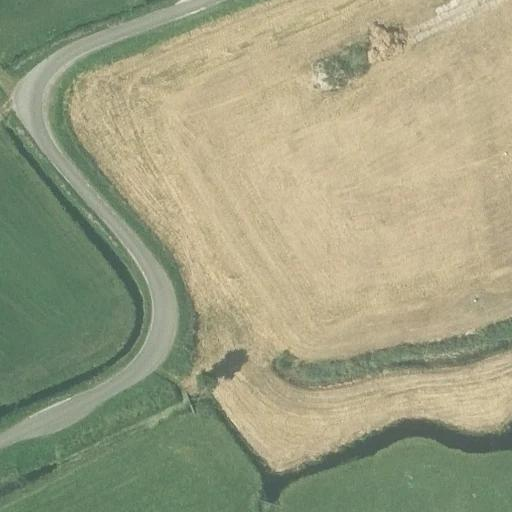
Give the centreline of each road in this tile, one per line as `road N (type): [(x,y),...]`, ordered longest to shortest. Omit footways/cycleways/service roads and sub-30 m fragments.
road 1 (unclassified): [(0,444),(148,364),(164,309),(142,257),(33,132),(31,85),(61,59),(206,0)]
road 2 (track): [(302,88),(485,0)]
